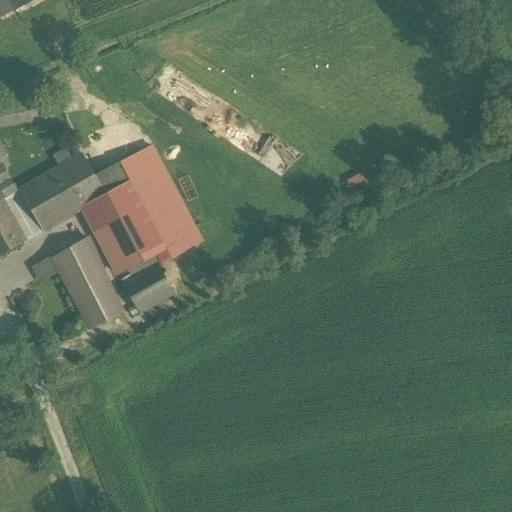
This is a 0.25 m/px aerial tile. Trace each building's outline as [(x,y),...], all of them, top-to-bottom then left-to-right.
[(0,0),(0,17),(0,18),(35,0),(0,0)] [(130,182),(83,209),(118,274),(155,254),(160,263),(201,241),(151,147),(120,164),(130,182)] [(83,209),(130,182),(120,164),(95,178),(82,156),(2,201),(25,242),(83,209)] [(372,187),(373,178),(371,169),(365,162),(358,158),(349,157),(341,159),(334,164),(329,171),(327,179),(329,188),(334,196),(342,201),(351,202),(360,200),(367,195),(372,187)] [(0,256),(25,242),(2,201),(1,200),(2,199),(0,195),(0,256)] [(120,312),(88,239),(51,259),(91,329),(120,312)] [(157,266),(123,285),(138,313),(172,294),(157,266)]
